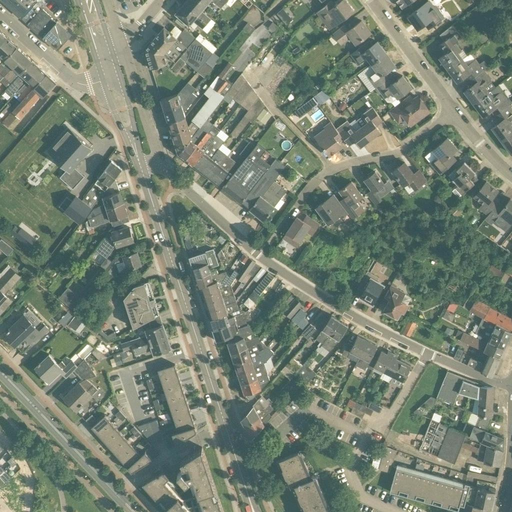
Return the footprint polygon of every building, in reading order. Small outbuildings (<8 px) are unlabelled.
[(0,0),(54,49),(55,48),(56,49),(61,43),(60,39),(60,38),(60,37),(60,36),(59,35),(58,34),(55,25),(57,23),(57,22),(57,23),(51,17),(42,9),(46,5),(44,0),(0,0)] [(206,5),(199,0),(186,0),(183,4),(211,28),(215,23),(201,11),(206,5)] [(209,0),(211,0),(221,8),(225,3),(221,0),(199,0),(206,5),(209,0)] [(345,0),(342,0),(332,8),(328,3),(326,4),(316,12),(324,23),(330,19),(335,26),(354,11),(345,0)] [(398,0),(400,2),(398,3),(402,8),(413,0),(398,0)] [(211,28),(183,4),(175,13),(189,25),(192,21),(207,33),(211,28)] [(427,12),(423,6),(408,16),(418,29),(428,21),(432,26),(443,18),(436,9),(431,13),(430,10),(427,12)] [(284,7),(278,12),(286,23),(292,18),(284,7)] [(351,38),(356,44),(371,33),(362,21),(348,31),(344,25),(332,34),(341,45),(351,38)] [(272,22),(268,28),(274,32),(278,27),(272,22)] [(164,28),(154,39),(145,50),(151,69),(162,66),(164,73),(170,68),(171,69),(171,68),(176,73),(186,62),(197,72),(212,53),(195,39),(185,29),(176,39),(164,28)] [(439,45),(444,52),(445,54),(440,58),(449,70),(462,60),(458,54),(461,52),(455,44),(449,48),(462,38),(457,32),(439,45)] [(212,53),(213,52),(216,48),(200,34),(195,39),(212,53)] [(480,40),(483,44),(488,40),(485,36),(480,40)] [(17,47),(7,38),(0,44),(0,55),(5,60),(17,47)] [(372,65),(386,54),(377,42),(366,50),(363,45),(351,54),(359,65),(367,59),(372,65)] [(0,65),(0,72),(1,74),(0,74),(0,81),(4,77),(25,54),(17,47),(5,60),(0,65)] [(213,52),(212,53),(197,72),(205,78),(220,58),(213,52)] [(32,61),(25,54),(4,77),(11,83),(11,82),(12,83),(32,61)] [(368,78),(376,88),(388,79),(384,74),(395,66),(386,54),(372,65),(377,71),(368,78)] [(458,82),(465,77),(469,81),(472,79),(475,77),(483,71),(489,67),(484,61),(479,65),(475,60),(467,66),(462,60),(449,70),(458,82)] [(12,83),(16,86),(10,91),(15,95),(20,90),(39,68),(32,61),(12,83)] [(189,140),(202,124),(226,94),(233,84),(226,79),(235,67),(229,62),(204,94),(209,97),(191,120),(192,121),(188,126),(185,118),(168,123),(178,154),(189,140)] [(20,90),(27,96),(35,88),(46,74),(39,68),(20,90)] [(475,77),(472,79),(469,81),(472,86),(465,92),(474,104),(488,93),(483,87),(491,81),(483,71),(475,77)] [(2,122),(8,128),(18,116),(19,117),(40,95),(43,97),(56,83),(46,74),(35,88),(27,96),(2,122)] [(226,94),(233,99),(247,81),(241,74),(233,84),(226,94)] [(388,79),(376,88),(384,99),(392,93),(397,99),(412,88),(403,76),(392,84),(388,78),(388,79)] [(233,99),(240,104),(252,88),(247,81),(233,99)] [(161,100),(165,112),(183,106),(193,93),(188,90),(184,87),(178,95),(161,100)] [(240,104),(248,111),(259,97),(252,88),(240,104)] [(197,97),(193,93),(183,106),(165,112),(168,123),(185,118),(183,111),(186,110),(197,97)] [(495,116),(509,106),(500,94),(493,100),(488,93),(474,104),(483,116),(490,110),(495,116)] [(321,105),(326,101),(323,96),(317,100),(321,105)] [(252,123),(256,118),(265,106),(259,97),(248,111),(231,133),(236,137),(249,121),(252,123)] [(410,124),(414,121),(428,111),(419,98),(409,105),(405,100),(389,111),(398,122),(404,118),(410,124)] [(339,109),(343,112),(347,105),(343,103),(339,109)] [(0,118),(10,108),(7,104),(0,112),(0,118)] [(294,112),(299,118),(309,111),(304,104),(294,112)] [(265,106),(256,118),(265,125),(272,115),(265,106)] [(495,116),(499,123),(492,128),(501,140),(511,132),(511,126),(510,124),(511,122),(511,109),(509,106),(495,116)] [(382,121),(372,108),(370,109),(361,116),(362,118),(356,122),(370,140),(380,132),(376,126),(382,121)] [(370,140),(356,122),(355,120),(349,125),(347,121),(336,129),(349,146),(355,141),(360,148),(370,140)] [(318,142),(319,142),(329,156),(341,147),(338,143),(343,139),(331,123),(329,125),(326,126),(326,129),(329,134),(319,142),(318,142)] [(178,154),(185,160),(207,133),(210,128),(207,126),(206,127),(202,124),(189,140),(178,154)] [(91,148),(69,128),(67,126),(45,150),(67,170),(60,178),(73,190),(85,177),(74,167),(91,148)] [(214,138),(214,139),(217,134),(210,128),(207,133),(185,160),(193,166),(214,138)] [(511,132),(501,140),(511,154),(511,153),(511,132)] [(447,137),(436,147),(432,150),(437,156),(430,163),(440,174),(452,164),(448,158),(458,149),(447,137)] [(201,172),(219,149),(222,145),(214,139),(214,138),(193,166),(201,172)] [(245,159),(255,147),(250,142),(240,155),(245,159)] [(245,159),(222,188),(241,203),(242,202),(246,206),(280,162),(257,144),(255,147),(245,159)] [(201,172),(209,179),(227,156),(223,153),(219,149),(201,172)] [(227,156),(209,179),(218,185),(236,163),(227,156)] [(92,209),(101,196),(115,179),(122,169),(112,161),(99,178),(82,202),(92,209)] [(287,191),(277,183),(274,181),(285,166),(280,162),(246,206),(250,209),(250,210),(264,221),(287,191)] [(459,198),(462,196),(478,180),(478,179),(475,182),(471,177),(473,175),(472,174),(477,169),(475,167),(474,168),(471,165),(470,167),(464,162),(456,170),(460,173),(453,180),(456,184),(451,190),(459,198)] [(419,170),(413,175),(404,163),(393,172),(403,186),(409,181),(415,189),(427,181),(419,170)] [(364,180),(371,190),(366,194),(375,205),(386,197),(380,188),(384,185),(375,172),(364,180)] [(105,204),(103,205),(93,210),(87,218),(88,220),(89,220),(106,211),(105,210),(123,204),(120,192),(119,192),(115,179),(101,196),(103,198),(105,204)] [(348,203),(343,207),(348,214),(352,219),(364,210),(357,201),(362,196),(351,182),(339,191),(348,203)] [(480,209),(488,215),(495,207),(498,202),(493,198),(498,191),(486,182),(474,197),(484,204),(480,209)] [(348,214),(343,207),(334,195),(333,195),(337,200),(332,204),(328,199),(316,208),(328,224),(339,217),(340,219),(348,214)] [(443,202),(438,195),(435,197),(434,201),(437,206),(443,202)] [(75,197),(72,201),(67,197),(59,207),(81,223),(92,209),(82,202),(75,197)] [(495,207),(488,215),(485,219),(491,224),(494,221),(499,225),(505,218),(511,223),(511,222),(511,200),(510,199),(501,211),(495,207)] [(89,220),(88,220),(86,223),(90,235),(95,233),(93,227),(111,221),(127,216),(123,204),(105,210),(106,211),(89,220)] [(450,211),(453,215),(459,209),(455,205),(450,211)] [(295,220),(286,233),(300,242),(306,233),(312,236),(320,225),(306,216),(303,221),(297,217),(295,220),(294,219),(295,220)] [(15,226),(10,233),(15,237),(20,230),(15,226)] [(380,229),(370,226),(368,230),(372,232),(371,234),(378,236),(380,229)] [(123,245),(123,244),(133,241),(131,234),(133,233),(131,229),(130,229),(129,228),(108,235),(96,250),(107,259),(116,247),(123,245)] [(0,239),(0,248),(9,255),(14,248),(1,238),(0,239)] [(511,249),(508,247),(507,244),(504,242),(501,246),(511,253),(511,249)] [(488,252),(480,247),(478,249),(473,245),(468,251),(474,255),(477,252),(485,257),(488,252)] [(221,250),(218,254),(219,256),(221,261),(226,259),(221,250)] [(125,262),(127,270),(142,265),(137,252),(123,257),(114,260),(104,272),(109,275),(117,264),(125,262)] [(215,254),(205,257),(189,262),(194,278),(210,273),(208,269),(219,265),(215,254)] [(243,255),(240,261),(244,264),(248,258),(243,255)] [(238,273),(235,278),(242,283),(249,273),(255,264),(256,262),(249,258),(242,267),(238,273)] [(499,261),(496,266),(506,272),(511,275),(511,263),(509,266),(499,261)] [(260,267),(255,264),(249,273),(253,276),(260,267)] [(506,272),(496,266),(494,264),(488,274),(511,288),(511,275),(506,272)] [(0,313),(11,301),(5,295),(21,277),(8,265),(0,274),(0,313)] [(266,271),(262,268),(256,276),(260,279),(266,271)] [(194,278),(198,288),(201,287),(223,279),(226,274),(226,272),(218,275),(217,271),(210,273),(194,278)] [(203,295),(231,286),(230,285),(235,278),(238,273),(234,271),(230,277),(226,275),(226,274),(223,279),(201,287),(203,295)] [(373,304),(384,286),(377,282),(379,278),(368,271),(358,289),(363,292),(360,297),(365,300),(364,302),(371,306),(372,304),(373,304)] [(253,291),(259,296),(264,290),(274,277),(268,273),(263,279),(258,286),(253,291)] [(112,312),(120,303),(138,280),(133,276),(118,293),(113,289),(101,303),(112,312)] [(134,286),(124,298),(133,328),(159,314),(149,281),(134,286)] [(233,293),(231,286),(203,295),(206,303),(222,298),(222,297),(233,293)] [(397,318),(406,305),(400,301),(404,294),(391,286),(385,296),(390,300),(384,311),(390,314),(388,316),(394,319),(395,317),(397,318)] [(222,298),(206,303),(209,311),(225,306),(225,305),(236,301),(233,293),(222,297),(222,298)] [(81,298),(75,294),(71,300),(77,304),(81,298)] [(292,295),(287,301),(284,304),(289,308),(296,299),(292,295)] [(511,317),(511,320),(469,298),(463,307),(463,308),(482,318),(511,333),(511,332),(511,317)] [(296,299),(289,308),(286,311),(291,315),(302,303),(296,299)] [(225,306),(209,311),(211,319),(238,310),(238,309),(237,306),(238,306),(236,301),(225,305),(225,306)] [(248,311),(245,312),(238,309),(238,310),(211,319),(209,320),(213,329),(230,324),(229,322),(249,315),(248,311)] [(297,325),(303,318),(307,314),(301,309),(292,321),(297,325)] [(73,316),(68,312),(59,321),(64,327),(73,316)] [(228,338),(229,342),(243,338),(252,333),(249,325),(247,325),(246,321),(251,320),(249,315),(229,322),(230,324),(213,329),(217,342),(228,338)] [(318,347),(319,348),(330,336),(340,321),(331,315),(316,340),(320,343),(318,347)] [(24,316),(7,331),(4,335),(22,354),(49,329),(44,324),(37,330),(24,316)] [(68,325),(76,331),(82,323),(75,317),(68,325)] [(303,318),(297,325),(303,330),(308,323),(303,318)] [(511,333),(482,318),(479,326),(508,340),(511,333)] [(348,326),(340,321),(330,336),(319,348),(324,352),(330,345),(333,347),(341,337),(348,326)] [(410,321),(403,333),(409,336),(415,323),(410,321)] [(310,324),(301,335),(307,340),(316,330),(310,324)] [(148,336),(130,341),(121,344),(124,351),(133,348),(167,337),(163,325),(151,329),(151,327),(146,328),(147,330),(146,331),(148,336)] [(489,339),(505,346),(508,340),(479,326),(476,333),(489,339)] [(98,328),(96,331),(109,341),(116,337),(114,332),(108,336),(98,328)] [(455,331),(448,328),(447,329),(445,333),(452,337),(455,331)] [(465,333),(458,330),(455,337),(461,340),(465,333)] [(365,370),(367,367),(372,370),(374,367),(378,358),(373,356),(377,346),(357,336),(353,346),(347,343),(342,355),(347,357),(350,352),(359,357),(355,366),(365,370)] [(167,337),(133,348),(135,356),(153,350),(154,355),(171,349),(167,337)] [(243,338),(229,342),(228,343),(229,345),(228,346),(231,353),(257,344),(259,343),(259,342),(260,342),(258,337),(255,338),(245,342),(243,338)] [(487,343),(474,337),(471,344),(481,349),(500,358),(505,346),(489,339),(487,343)] [(259,343),(257,344),(231,353),(234,364),(250,359),(260,355),(267,347),(261,341),(260,342),(259,342),(259,343)] [(253,368),(264,364),(263,363),(267,362),(266,361),(274,353),(267,347),(260,355),(250,359),(234,364),(238,374),(253,368)] [(500,358),(481,349),(477,360),(463,353),(464,351),(458,348),(453,358),(492,376),(500,358)] [(95,349),(92,353),(100,362),(107,358),(95,349)] [(383,372),(392,353),(388,351),(387,354),(381,351),(378,358),(374,367),(383,372)] [(390,383),(401,361),(396,359),(397,356),(392,353),(383,372),(393,377),(390,383)] [(50,355),(41,363),(40,362),(37,364),(39,365),(35,368),(47,380),(51,376),(54,379),(61,372),(67,378),(73,371),(78,367),(72,360),(66,366),(62,361),(59,364),(50,355)] [(122,364),(120,356),(114,358),(114,359),(117,366),(122,364)] [(287,365),(296,373),(303,366),(293,358),(287,365)] [(305,364),(303,366),(296,373),(308,384),(316,374),(309,367),(313,362),(310,358),(305,364)] [(85,360),(78,367),(73,371),(82,381),(79,383),(65,398),(64,397),(63,398),(77,411),(97,390),(93,385),(86,379),(96,376),(85,360)] [(401,361),(390,383),(391,383),(400,388),(411,366),(401,361)] [(253,368),(238,374),(241,384),(257,379),(267,375),(264,364),(253,368)] [(175,365),(158,370),(178,432),(172,433),(176,445),(197,432),(175,365)] [(290,371),(285,367),(281,371),(286,375),(290,371)] [(447,371),(436,399),(453,406),(458,393),(475,398),(474,402),(492,403),(493,387),(481,386),(481,384),(473,381),(447,371)] [(257,379),(241,384),(247,401),(253,399),(269,380),(267,375),(257,379)] [(295,377),(289,384),(294,389),(300,382),(295,377)] [(431,397),(423,404),(433,408),(436,399),(431,397)] [(241,420),(246,429),(258,415),(265,410),(262,404),(259,400),(241,420)] [(374,410),(373,410),(380,413),(382,408),(371,402),(368,408),(374,410)] [(491,420),(491,419),(492,403),(474,402),(472,413),(482,417),(491,420)] [(365,413),(371,416),(373,410),(374,410),(368,408),(362,404),(359,410),(365,413)] [(258,415),(246,429),(252,439),(271,417),(268,414),(273,409),(270,405),(265,411),(265,410),(258,415)] [(77,411),(82,416),(86,412),(81,407),(77,411)] [(365,413),(359,410),(353,407),(351,412),(362,418),(365,413)] [(481,441),(488,444),(504,450),(504,438),(486,431),(491,420),(482,417),(472,413),(471,413),(467,423),(466,423),(463,431),(472,435),(472,436),(471,437),(481,441)] [(105,415),(91,427),(131,472),(152,459),(145,452),(141,456),(105,415)] [(164,442),(157,420),(137,427),(153,445),(164,442)] [(477,451),(481,441),(471,437),(472,436),(450,428),(438,423),(433,436),(444,440),(438,456),(455,463),(462,445),(477,451)] [(504,450),(488,444),(481,441),(477,460),(484,462),(484,463),(500,466),(504,450)] [(390,473),(396,451),(385,447),(383,455),(379,468),(379,470),(390,473)] [(215,499),(212,490),(216,489),(212,478),(209,479),(206,471),(209,470),(208,467),(205,468),(202,460),(206,459),(202,448),(181,461),(183,467),(189,465),(204,511),(219,511),(218,509),(222,508),(218,498),(215,499)] [(488,511),(490,509),(468,504),(467,505),(465,511),(328,511),(314,477),(309,479),(298,453),(276,462),(287,490),(292,488),(302,511),(488,511)] [(372,466),(379,468),(383,455),(376,453),(372,466)] [(489,491),(479,489),(479,488),(478,488),(470,486),(470,485),(465,483),(464,486),(456,483),(457,481),(448,479),(447,481),(439,479),(440,476),(431,474),(431,476),(423,474),(423,472),(414,469),(414,471),(406,469),(406,467),(397,464),(390,492),(399,494),(400,491),(408,493),(407,497),(416,499),(417,496),(425,498),(424,501),(432,504),(433,500),(442,503),(441,506),(449,509),(450,505),(459,508),(461,503),(467,505),(468,504),(490,509),(492,510),(496,489),(489,488),(489,491)] [(4,470),(0,474),(0,487),(11,477),(4,470)] [(190,479),(182,470),(177,474),(186,483),(190,479)] [(191,511),(164,482),(169,478),(163,471),(145,483),(146,483),(149,487),(146,489),(158,502),(161,500),(167,507),(164,509),(167,511),(191,511)] [(497,482),(498,477),(468,471),(467,476),(497,482)]
